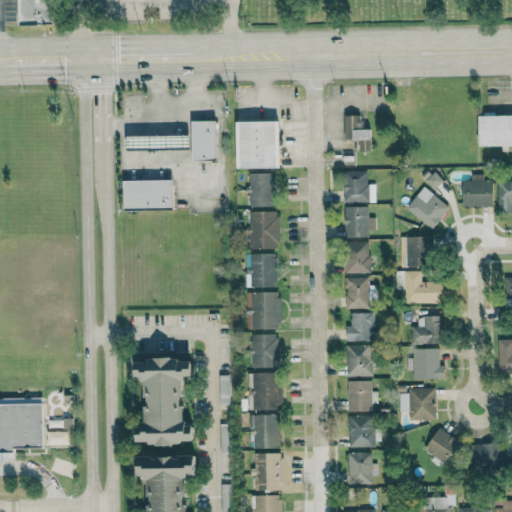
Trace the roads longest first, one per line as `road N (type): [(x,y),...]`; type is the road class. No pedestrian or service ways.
road 1 (residential): [(314,53),(320,511)]
road 2 (tertiary): [(87,58),(91,511)]
road 3 (secondary): [(192,56),(511,49)]
road 4 (residential): [(213,511),(205,335),(125,331)]
road 5 (tertiary): [(113,330),(109,140)]
road 6 (tertiary): [(111,511),(113,330)]
road 7 (residential): [(477,285),(481,407),(494,407)]
